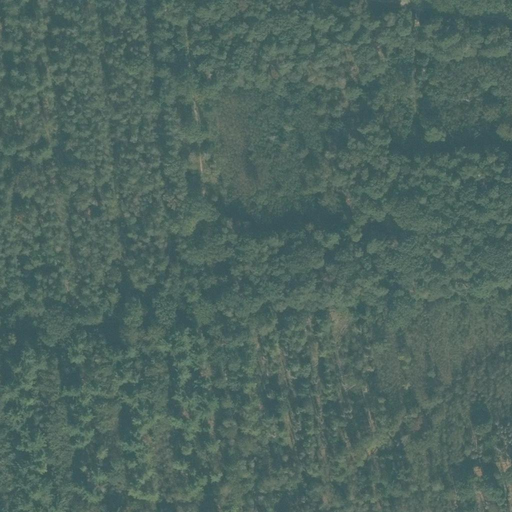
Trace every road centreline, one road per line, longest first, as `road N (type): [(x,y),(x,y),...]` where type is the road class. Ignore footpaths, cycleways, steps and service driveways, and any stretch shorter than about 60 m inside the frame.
road 1 (track): [(182,0),(240,511)]
road 2 (track): [(0,331),(511,290)]
